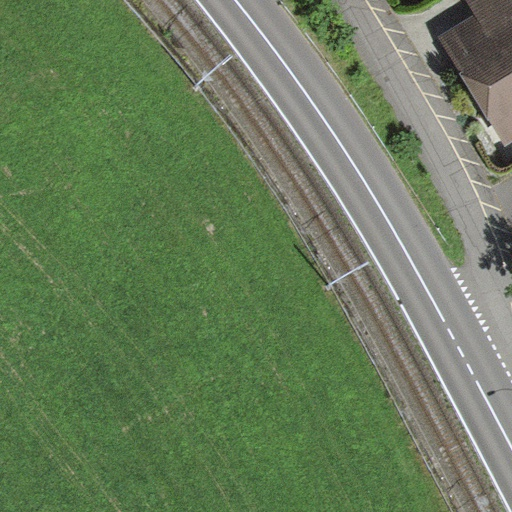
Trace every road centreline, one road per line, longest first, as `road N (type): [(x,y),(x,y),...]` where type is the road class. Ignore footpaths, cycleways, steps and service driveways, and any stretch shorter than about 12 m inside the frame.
road 1 (primary): [(226,0),(354,174),(454,352)]
road 2 (residential): [(454,352),(490,290),(477,228),(445,159),(343,0)]
road 3 (primary): [(454,352),(511,458)]
